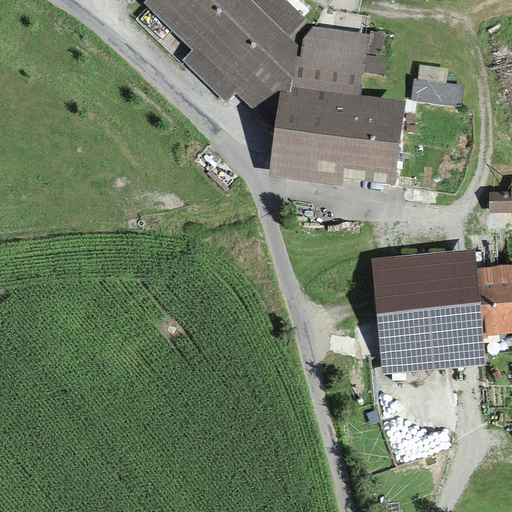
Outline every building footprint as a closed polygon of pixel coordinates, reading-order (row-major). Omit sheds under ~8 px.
[(291,51),(239,0),(154,0),(149,5),(281,132),(291,51)] [(465,109),(468,86),(421,79),(416,114),(440,117),(442,105),(465,109)] [(392,180),(400,114),(290,101),(283,168),(392,180)] [(511,214),(511,192),(491,193),(492,216),(511,214)] [(511,331),(511,273),(471,276),(470,261),(376,269),(385,370),(478,363),(476,334),(511,331)]
